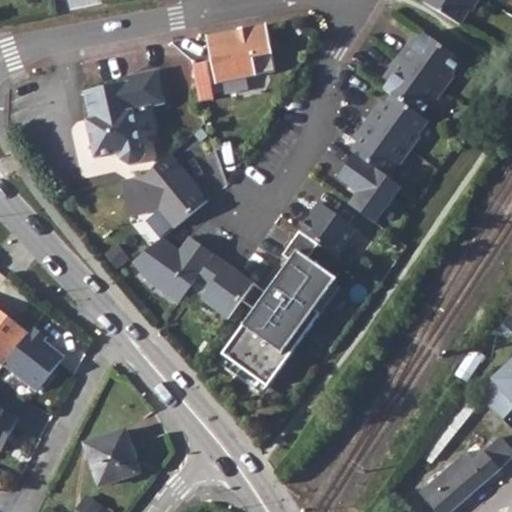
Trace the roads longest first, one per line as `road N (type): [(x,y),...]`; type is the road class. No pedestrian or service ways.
road 1 (secondary): [(226,450),(0,190)]
road 2 (residential): [(354,0),(307,152),(256,224)]
road 3 (residential): [(0,61),(202,15)]
